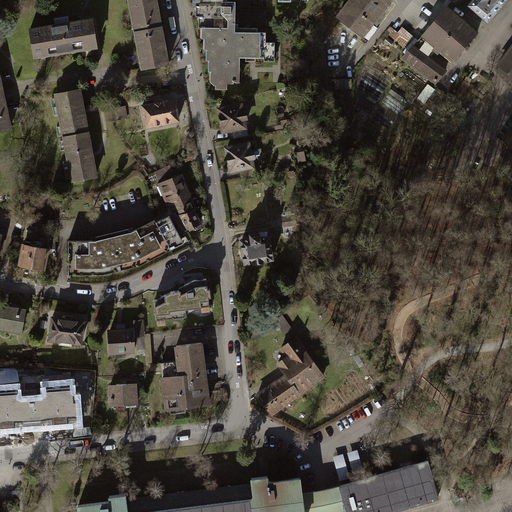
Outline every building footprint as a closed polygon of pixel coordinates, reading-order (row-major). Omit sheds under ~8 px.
[(153,0),(126,0),(133,32),(159,28),(153,0)] [(193,0),(211,73),(212,84),(238,83),(237,57),(273,58),(274,44),(263,43),(264,33),(235,32),(234,3),(226,3),(225,0),(193,0)] [(348,0),(335,18),(360,36),(386,0),(348,0)] [(472,0),(468,6),(485,20),(502,0),(472,0)] [(444,8),(421,35),(452,61),(474,34),(444,8)] [(89,19),(28,29),(32,57),(94,47),(89,19)] [(159,28),(133,32),(140,68),(165,63),(159,28)] [(511,44),(497,65),(511,76),(511,44)] [(410,46),(402,58),(434,82),(443,71),(410,46)] [(419,97),(426,102),(436,88),(429,83),(419,97)] [(78,90),(53,94),(62,137),(86,133),(78,90)] [(5,93),(0,93),(0,130),(13,127),(5,93)] [(172,99),(141,105),(145,127),(177,120),(172,99)] [(239,105),(217,109),(221,130),(243,126),(239,105)] [(129,118),(128,108),(109,108),(110,119),(129,118)] [(86,133),(62,137),(70,180),(94,176),(86,133)] [(246,144),(224,148),(229,170),(250,166),(246,144)] [(182,174),(158,183),(171,214),(177,211),(187,231),(202,224),(192,198),(182,174)] [(170,215),(156,222),(170,249),(184,243),(170,215)] [(129,228),(111,233),(120,270),(139,266),(170,249),(156,222),(155,220),(131,232),(129,228)] [(22,239),(37,242),(39,228),(25,225),(22,239)] [(96,240),(68,241),(69,273),(103,274),(120,270),(111,233),(96,236),(96,240)] [(267,236),(239,241),(243,263),(270,259),(267,236)] [(45,249),(22,244),(18,264),(41,268),(45,249)] [(172,292),(156,300),(158,319),(186,315),(185,307),(210,304),(208,279),(195,281),(180,287),(180,291),(172,292)] [(9,307),(0,304),(0,328),(7,330),(7,327),(19,329),(22,314),(24,314),(25,308),(9,305),(9,307)] [(81,321),(50,317),(48,339),(78,343),(81,321)] [(278,323),(284,332),(288,329),(279,317),(248,333),(251,338),(278,323)] [(130,330),(107,332),(109,352),(131,351),(130,330)] [(260,391),(256,394),(269,413),(322,376),(294,337),(279,347),(286,356),(276,363),(278,366),(284,374),(281,376),(277,379),(268,386),(260,391)] [(176,361),(159,363),(164,409),(206,404),(199,342),(174,345),(176,361)] [(0,431),(82,426),(79,395),(75,395),(74,382),(42,385),(43,396),(21,398),(20,385),(0,386),(0,431)] [(133,384),(108,385),(109,404),(134,403),(133,384)] [(352,461),(362,459),(359,449),(350,451),(352,461)] [(428,460),(341,484),(348,511),(384,511),(439,497),(428,460)] [(318,490),(302,493),(300,477),(269,481),(268,475),(252,477),(253,483),(126,499),(126,493),(110,495),(110,501),(79,505),(79,511),(346,511),(348,511),(341,484),(331,487),(325,488),(318,490)]
